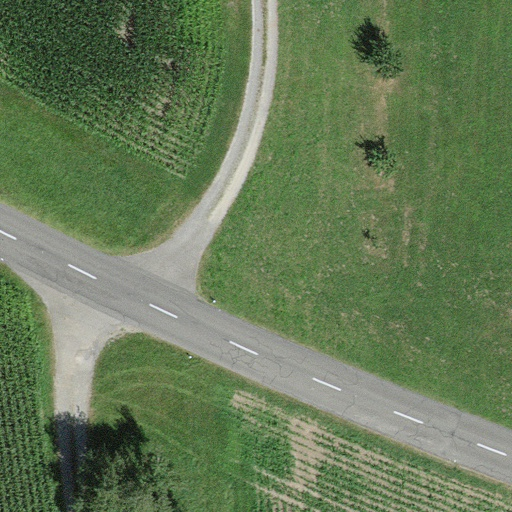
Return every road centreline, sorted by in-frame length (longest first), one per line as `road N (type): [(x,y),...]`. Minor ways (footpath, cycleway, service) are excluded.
road 1 (tertiary): [(0,231),(133,298),(511,460)]
road 2 (track): [(133,298),(199,226),(256,99),(245,0)]
road 3 (track): [(77,511),(66,423),(79,271)]
